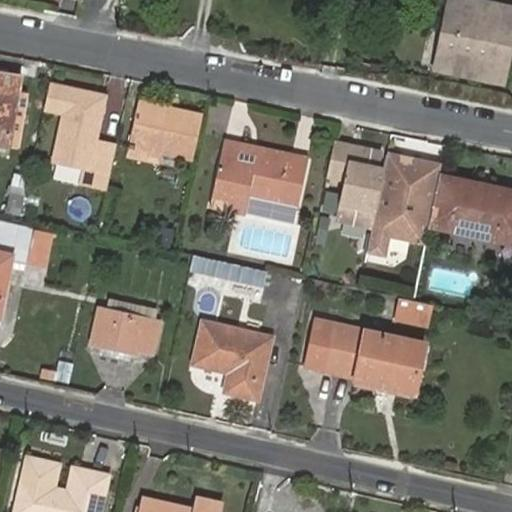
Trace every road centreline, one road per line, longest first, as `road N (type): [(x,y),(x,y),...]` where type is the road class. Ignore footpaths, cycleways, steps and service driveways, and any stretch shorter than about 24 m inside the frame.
road 1 (residential): [(511,507),(0,394)]
road 2 (residential): [(511,131),(0,28)]
